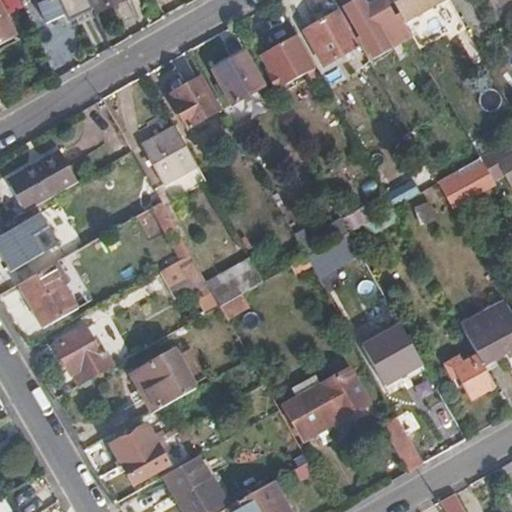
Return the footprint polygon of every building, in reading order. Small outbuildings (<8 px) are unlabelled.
[(0,13),(0,10),(20,0),(19,0),(0,0),(0,44),(12,38),(0,13)] [(76,16),(67,0),(57,0),(30,13),(39,33),(76,16)] [(87,0),(94,14),(125,0),(87,0)] [(361,0),(358,0),(344,9),(359,37),(393,19),(382,0),(381,0),(366,8),(361,0)] [(390,0),(403,23),(443,0),(390,0)] [(360,47),(339,11),(303,32),(322,67),(360,47)] [(317,79),(292,38),(262,54),(272,72),(268,75),(276,89),(306,72),(311,82),(317,79)] [(263,88),(245,56),(214,73),(231,105),(263,88)] [(217,112),(199,81),(172,97),(175,101),(172,104),(187,129),(217,112)] [(197,167),(175,128),(143,146),(165,185),(197,167)] [(511,140),(479,159),(487,173),(491,180),(503,173),(510,186),(511,184),(511,140)] [(0,183),(0,196),(13,218),(64,190),(45,157),(0,183)] [(477,179),(487,173),(479,159),(437,183),(450,206),(482,189),(477,179)] [(129,195),(140,217),(153,210),(161,205),(149,184),(129,195)] [(184,261),(191,257),(161,205),(153,210),(184,261)] [(44,260),(24,226),(0,238),(0,256),(10,274),(20,268),(23,273),(44,260)] [(340,236),(303,255),(315,278),(352,259),(340,236)] [(177,286),(201,274),(191,257),(184,261),(168,270),(177,286)] [(56,265),(17,286),(42,329),(75,310),(55,275),(60,272),(56,265)] [(245,292),(220,306),(226,317),(250,303),(245,292)] [(459,326),(476,356),(483,368),(508,354),(511,360),(511,317),(510,314),(503,302),(459,326)] [(383,385),(420,364),(397,323),(360,345),(383,385)] [(106,363),(85,328),(53,347),(72,381),(106,363)] [(132,377),(154,414),(195,390),(173,352),(132,377)] [(467,399),(492,385),(483,368),(476,356),(461,365),(457,358),(448,364),(467,399)] [(297,399),(284,407),(304,441),(369,402),(349,368),(320,385),(314,376),(292,390),(297,399)] [(408,472),(423,463),(398,419),(383,428),(408,472)] [(112,447),(123,467),(164,443),(161,438),(154,442),(145,427),(112,447)] [(164,443),(123,467),(134,486),(168,466),(160,453),(168,448),(164,443)] [(198,457),(163,477),(175,499),(182,494),(192,511),(214,511),(217,510),(204,488),(213,483),(198,457)] [(295,482),(313,472),(309,465),(291,475),(295,482)] [(204,488),(217,510),(226,505),(213,483),(204,488)] [(274,485),(232,508),(233,511),(288,511),(289,511),(274,485)] [(175,499),(182,511),(192,511),(182,494),(175,499)] [(462,511),(452,494),(439,502),(444,511),(462,511)]
